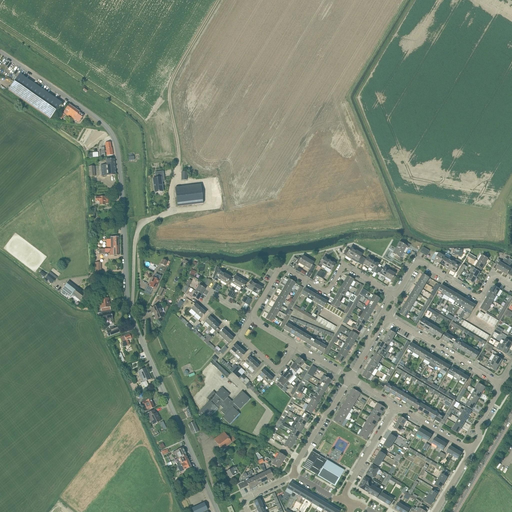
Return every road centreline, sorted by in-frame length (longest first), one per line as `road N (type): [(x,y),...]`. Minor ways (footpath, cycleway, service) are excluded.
road 1 (unclassified): [(218,511),(130,315),(112,134),(0,52)]
road 2 (track): [(176,174),(170,82),(218,0)]
road 3 (residential): [(277,270),(328,290),(346,267),(393,294)]
road 4 (residential): [(501,384),(387,316)]
